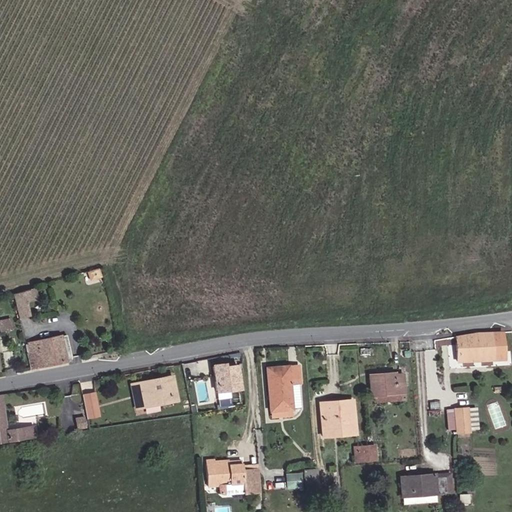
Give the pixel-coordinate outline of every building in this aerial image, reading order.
[(28,315),(24,301),(32,299),(29,287),(10,293),(15,318),(28,315)] [(14,319),(0,321),(0,324),(1,332),(16,330),(14,319)] [(494,358),(508,357),(508,328),(495,331),(494,358)] [(458,360),(494,358),(495,331),(484,331),(456,336),(458,360)] [(66,337),(29,344),(34,370),(70,363),(66,337)] [(228,364),(212,364),(217,397),(244,393),(241,366),(229,368),(228,364)] [(301,366),(268,369),(272,414),(295,412),(293,386),(303,385),(301,366)] [(405,373),(371,376),(371,402),(408,399),(405,373)] [(141,407),(172,402),(168,376),(132,382),(134,393),(139,392),(141,407)] [(133,408),(141,407),(139,392),(134,393),(132,382),(129,383),(133,408)] [(90,404),(101,403),(98,384),(86,386),(90,404)] [(181,388),(186,415),(201,413),(196,385),(181,388)] [(5,396),(0,396),(0,443),(39,438),(37,427),(9,431),(5,396)] [(326,405),(350,403),(349,397),(326,398),(326,405)] [(331,424),(351,423),(350,403),(326,405),(326,398),(317,399),(320,433),(332,432),(331,424)] [(466,408),(452,408),(454,431),(456,431),(456,436),(466,436),(466,431),(467,430),(466,408)] [(474,408),(466,408),(467,430),(475,430),(474,408)] [(332,432),(352,430),(351,423),(331,424),(332,432)] [(353,458),(372,457),(371,443),(353,444),(353,458)] [(243,458),(207,461),(209,487),(225,487),(225,495),(262,495),(258,468),(244,467),(243,458)] [(431,492),(441,492),(440,475),(430,475),(430,472),(396,474),(397,494),(431,492)] [(311,473),(298,473),(299,487),(313,486),(311,473)] [(295,475),(282,476),(283,488),(296,487),(295,475)]
